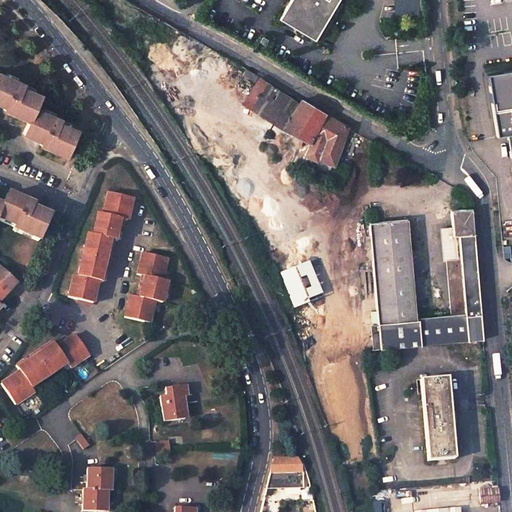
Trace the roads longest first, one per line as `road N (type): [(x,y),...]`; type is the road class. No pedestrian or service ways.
road 1 (residential): [(434,164),(474,189),(481,206),(511,503)]
road 2 (unclassified): [(180,23),(434,164)]
road 3 (unclassified): [(231,315),(145,154),(114,114)]
road 4 (unclassified): [(245,511),(261,417),(231,315)]
road 5 (unclassified): [(434,164),(443,149),(431,0)]
road 6 (residential): [(128,232),(108,302),(84,319),(40,294)]
road 7 (unclassified): [(114,114),(20,0)]
road 8 (residential): [(67,469),(54,430),(59,410),(122,364)]
road 9 (residential): [(122,364),(164,334),(231,315)]
